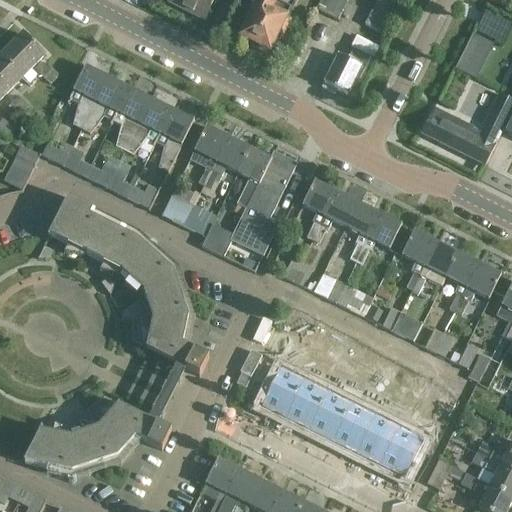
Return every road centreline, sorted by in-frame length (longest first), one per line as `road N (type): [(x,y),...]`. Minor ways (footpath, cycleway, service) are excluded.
road 1 (residential): [(201,415),(259,297),(52,183),(39,211),(0,219)]
road 2 (tertiary): [(75,0),(295,109),(324,137),(365,156)]
road 3 (residential): [(393,511),(201,415)]
road 4 (residential): [(365,156),(444,0)]
road 5 (tertiary): [(365,156),(511,218)]
